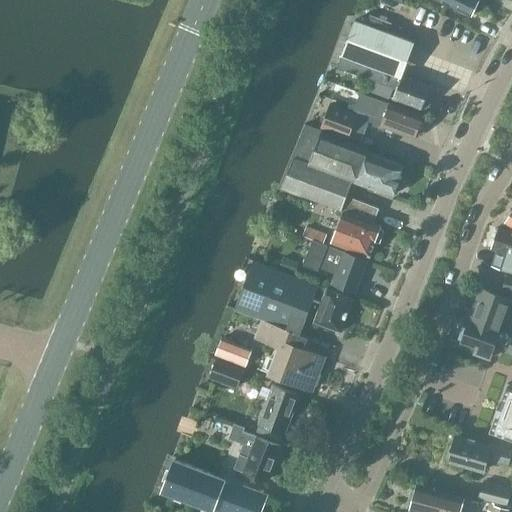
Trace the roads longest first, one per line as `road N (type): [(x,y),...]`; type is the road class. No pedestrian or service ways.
road 1 (tertiary): [(0,495),(207,0)]
road 2 (residential): [(319,499),(511,63)]
road 3 (residential): [(356,511),(511,164)]
